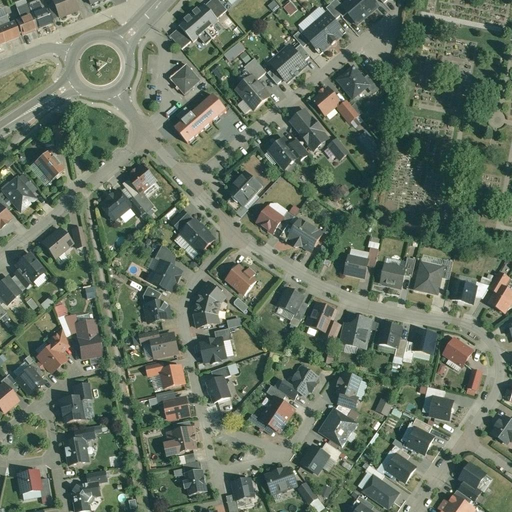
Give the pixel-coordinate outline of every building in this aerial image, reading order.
[(38,0),(34,0),(26,3),(27,6),(30,12),(41,7),(38,0)] [(73,0),(51,0),(59,18),(78,10),(73,0)] [(343,7),(336,0),(334,0),(331,4),(341,16),(342,17),(347,13),(342,7),(343,7)] [(350,0),(343,7),(342,7),(347,13),(357,25),(378,7),(371,0),(350,0)] [(274,1),(268,6),(273,13),(279,8),(274,1)] [(291,2),(284,8),(291,16),(298,11),(291,2)] [(341,16),(331,4),(326,9),(336,20),(341,16)] [(218,21),(205,5),(196,12),(195,11),(190,15),(206,32),(218,21)] [(27,6),(17,10),(21,20),(16,22),(22,36),(37,30),(32,16),(30,12),(27,6)] [(46,10),(32,16),(37,30),(52,24),(46,10)] [(327,13),(303,34),(320,54),(331,45),(331,46),(336,42),(335,41),(344,33),(327,13)] [(206,32),(190,15),(186,18),(187,20),(179,27),(193,43),(206,32)] [(9,25),(6,17),(0,19),(0,31),(4,43),(19,37),(14,23),(9,25)] [(214,37),(216,38),(220,33),(213,26),(201,39),(208,44),(214,37)] [(308,44),(298,32),(293,37),(300,45),(303,48),(308,44)] [(245,49),(239,43),(233,48),(238,55),(245,49)] [(303,48),(300,45),(293,51),(303,63),(310,57),(303,48)] [(293,51),(289,47),(280,55),(296,74),(306,66),(293,51)] [(232,49),(225,55),(230,61),(237,55),(232,49)] [(245,52),(240,56),(246,63),(251,59),(245,52)] [(296,74),(280,55),(270,63),(274,68),(284,79),(286,82),(296,74)] [(266,74),(254,60),(245,68),(252,77),(256,82),(266,74)] [(201,82),(187,65),(173,77),(173,83),(184,96),(201,82)] [(220,66),(213,72),(220,80),(227,74),(220,66)] [(284,79),(274,68),(267,74),(277,85),(284,79)] [(353,68),(338,81),(353,99),(366,87),(368,86),(363,80),(353,68)] [(379,91),(367,76),(363,80),(368,86),(366,87),(373,95),(379,91)] [(252,77),(237,91),(253,110),(269,97),(256,82),(252,77)] [(328,89),(313,101),(325,116),(340,103),(328,89)] [(169,130),(184,147),(226,112),(211,94),(190,112),(186,108),(176,116),(180,121),(169,130)] [(348,102),(339,110),(350,123),(359,116),(352,107),(348,102)] [(362,113),(355,105),(352,107),(359,116),(362,113)] [(311,120),(304,111),(291,122),(301,135),(300,135),(314,151),(318,148),(320,148),(324,145),(324,143),(328,140),(322,132),(323,132),(312,119),(311,120)] [(63,131),(53,133),(56,150),(66,148),(63,131)] [(366,132),(358,138),(370,153),(378,147),(366,132)] [(349,154),(337,140),(329,147),(340,161),(349,154)] [(308,155),(297,141),(290,147),(299,158),(301,161),(308,155)] [(286,145),(280,144),(280,143),(269,152),(283,169),(289,164),(292,164),(299,158),(290,147),(287,144),(286,145)] [(48,152),(34,164),(51,183),(64,171),(48,152)] [(143,166),(127,179),(128,180),(140,194),(155,182),(143,166)] [(254,182),(244,172),(240,177),(241,179),(228,192),(232,196),(242,206),(243,206),(255,194),(262,187),(255,180),(254,182)] [(37,190),(23,174),(18,179),(31,195),(37,190)] [(18,179),(17,178),(10,185),(11,186),(3,193),(20,213),(35,200),(31,195),(18,179)] [(140,194),(128,180),(123,185),(134,199),(140,194)] [(348,191),(343,186),(339,189),(344,195),(348,191)] [(113,196),(107,200),(108,201),(101,207),(106,212),(105,216),(109,219),(112,220),(113,221),(130,207),(131,206),(129,203),(119,192),(113,197),(113,196)] [(341,198),(338,193),(332,198),(336,203),(341,198)] [(232,196),(225,203),(237,214),(244,207),(243,206),(242,206),(232,196)] [(10,210),(0,197),(0,207),(6,214),(10,210)] [(134,199),(129,203),(131,206),(130,207),(139,218),(145,213),(134,199)] [(0,227),(0,228),(1,229),(7,224),(6,223),(10,219),(6,214),(0,207),(0,227)] [(299,210),(295,207),(290,213),(295,216),(299,210)] [(272,212),(268,208),(257,223),(273,234),(277,228),(283,219),(278,216),(277,214),(274,211),(272,212)] [(183,212),(172,224),(179,231),(178,231),(179,233),(181,234),(193,222),(183,212)] [(283,219),(277,228),(284,232),(286,229),(290,224),(294,218),(287,213),(283,219)] [(322,235),(300,220),(292,232),(288,238),(294,241),(293,242),(295,248),(301,247),(301,246),(311,252),(322,235)] [(214,241),(195,221),(193,222),(181,234),(201,254),(214,241)] [(295,227),(290,224),(286,229),(292,232),(295,227)] [(332,230),(326,227),(322,232),(328,236),(332,230)] [(82,229),(73,231),(76,249),(86,247),(82,229)] [(60,230),(56,233),(56,235),(51,239),(48,239),(43,243),(43,245),(55,259),(72,245),(60,230)] [(176,257),(163,245),(155,260),(161,263),(162,262),(171,267),(176,257)] [(328,250),(322,246),(319,251),(325,255),(328,250)] [(379,251),(370,249),(368,261),(368,262),(367,266),(375,268),(379,251)] [(29,255),(16,266),(20,270),(31,284),(44,273),(29,255)] [(368,261),(349,257),(345,275),(364,279),(367,266),(368,262),(368,261)] [(415,260),(407,259),(404,270),(405,270),(404,276),(412,278),(415,260)] [(453,263),(443,261),(441,267),(444,268),(441,279),(449,281),(453,263)] [(171,267),(162,262),(161,263),(155,274),(153,273),(149,281),(154,284),(170,292),(180,272),(171,267)] [(441,267),(421,263),(415,290),(437,295),(441,279),(444,268),(441,267)] [(246,273),(238,266),(226,280),(244,296),(256,282),(252,278),(255,275),(249,270),(246,273)] [(404,270),(385,266),(381,284),(392,286),(392,287),(401,289),(404,276),(405,270),(404,270)] [(31,284),(20,270),(14,275),(15,277),(25,289),(31,284)] [(510,281),(498,274),(490,287),(489,289),(496,293),(500,286),(505,289),(510,281)] [(25,289),(15,277),(10,281),(20,293),(25,289)] [(7,279),(0,284),(0,296),(7,305),(21,294),(20,293),(10,281),(7,279)] [(209,283),(200,294),(197,305),(218,310),(220,304),(225,298),(209,283)] [(476,287),(456,283),(452,301),(472,305),(474,297),(476,288),(476,287)] [(490,287),(477,283),(476,287),(476,288),(474,297),(483,299),(489,289),(490,287)] [(511,293),(505,289),(500,286),(496,293),(489,304),(504,314),(508,307),(510,307),(511,303),(511,302),(511,301),(511,300),(511,293)] [(95,288),(86,289),(88,299),(97,298),(95,288)] [(162,295),(148,288),(143,297),(145,307),(158,304),(158,302),(162,295)] [(303,298),(287,290),(278,306),(294,314),(295,315),(301,302),(303,298)] [(38,307),(31,299),(26,303),(33,311),(38,307)] [(248,308),(238,299),(234,303),(234,305),(243,313),(248,308)] [(47,300),(41,304),(46,310),(52,306),(47,300)] [(301,302),(295,315),(294,314),(292,318),(301,322),(309,306),(301,302)] [(158,304),(145,307),(149,324),(171,320),(168,306),(162,303),(158,304)] [(63,305),(54,309),(58,319),(67,315),(63,305)] [(218,310),(197,305),(194,315),(197,329),(219,324),(217,316),(218,310)] [(335,312),(317,305),(311,320),(309,319),(306,326),(324,333),(327,334),(331,323),(335,312)] [(75,316),(64,318),(71,335),(78,333),(76,325),(77,325),(75,316)] [(240,319),(228,322),(229,329),(241,326),(240,319)] [(357,328),(349,326),(349,327),(345,343),(345,345),(364,349),(366,348),(372,322),(359,319),(357,328)] [(77,325),(76,325),(78,333),(79,340),(78,340),(82,360),(89,358),(101,356),(98,336),(96,337),(93,322),(77,325)] [(331,323),(327,334),(324,333),(322,339),(333,343),(340,327),(331,323)] [(401,328),(383,324),(379,345),(396,349),(397,349),(399,340),(401,328)] [(343,325),(339,342),(345,343),(349,327),(343,325)] [(229,329),(214,332),(216,341),(222,340),(223,342),(232,340),(229,329)] [(62,330),(49,341),(52,345),(53,345),(61,354),(69,347),(63,330),(62,330)] [(157,332),(139,336),(142,346),(152,344),(151,340),(159,338),(157,332)] [(436,336),(418,332),(416,344),(414,351),(415,352),(432,355),(436,336)] [(159,338),(151,340),(152,344),(155,359),(177,354),(173,335),(159,338)] [(216,341),(201,345),(204,363),(211,361),(212,364),(220,362),(219,359),(226,358),(223,342),(222,340),(216,341)] [(399,340),(397,349),(396,349),(394,357),(403,359),(404,355),(407,342),(399,340)] [(472,353),(454,340),(444,355),(450,359),(447,364),(458,372),(461,366),(462,367),(472,353)] [(416,344),(407,342),(404,355),(413,357),(415,352),(414,351),(416,344)] [(61,354),(53,345),(52,345),(38,358),(51,374),(67,361),(61,354)] [(101,356),(89,358),(90,365),(102,363),(101,356)] [(45,375),(33,361),(28,366),(30,369),(30,368),(40,380),(45,375)] [(162,363),(147,367),(149,377),(162,374),(161,371),(164,371),(162,363)] [(300,375),(298,374),(293,381),(295,382),(292,388),(291,389),(299,393),(305,397),(309,391),(311,393),(316,386),(313,384),(317,378),(307,372),(308,371),(307,369),(304,366),(300,367),(298,371),(299,374),(300,375)] [(164,371),(161,371),(162,374),(165,389),(184,385),(180,367),(164,371)] [(228,367),(211,373),(214,382),(223,378),(223,379),(231,376),(228,367)] [(40,380),(30,368),(30,369),(24,373),(22,373),(18,376),(18,379),(16,380),(29,395),(35,390),(36,391),(44,384),(40,380)] [(481,374),(473,371),(468,389),(476,391),(481,374)] [(361,381),(344,375),(342,381),(340,380),(338,388),(339,388),(337,394),(341,395),(354,399),(361,381)] [(18,391),(6,377),(0,382),(3,386),(4,385),(13,395),(18,391)] [(214,382),(208,384),(214,403),(230,398),(223,379),(223,378),(214,382)] [(292,388),(284,383),(279,391),(286,396),(294,401),(299,393),(291,389),(292,388)] [(13,395),(4,385),(3,386),(0,388),(0,408),(4,413),(17,401),(13,395)] [(88,385),(74,388),(76,398),(81,398),(81,401),(91,399),(88,385)] [(279,391),(271,386),(266,393),(274,399),(275,398),(282,403),(286,396),(279,391)] [(445,392),(428,388),(426,397),(434,399),(443,401),(445,392)] [(174,393),(156,397),(158,405),(165,403),(176,401),(174,393)] [(354,399),(341,395),(338,406),(339,406),(352,411),(355,411),(358,400),(355,399),(354,399)] [(76,398),(60,401),(64,423),(84,419),(84,418),(86,416),(85,409),(82,408),(81,401),(81,398),(76,398)] [(282,403),(275,398),(274,399),(267,409),(287,422),(294,411),(282,403)] [(382,398),(376,411),(389,416),(394,403),(382,398)] [(176,401),(165,403),(168,420),(189,416),(185,399),(176,401)] [(443,401),(434,399),(430,417),(449,421),(453,403),(443,401)] [(352,411),(339,406),(335,412),(347,419),(352,411)] [(287,422),(267,409),(260,420),(260,421),(267,425),(279,433),(287,422)] [(335,412),(334,411),(320,432),(342,446),(347,439),(346,438),(350,433),(351,433),(356,425),(347,419),(335,412)] [(260,420),(252,415),(248,421),(263,431),(267,425),(260,421),(260,420)] [(511,423),(504,417),(500,423),(499,423),(495,428),(496,429),(492,435),(506,445),(509,441),(511,442),(511,440),(511,423)] [(432,428),(416,420),(412,428),(416,430),(416,429),(428,436),(432,428)] [(190,422),(178,424),(180,431),(191,428),(190,422)] [(93,427),(75,431),(77,441),(84,440),(84,441),(95,439),(93,427)] [(175,432),(168,434),(170,444),(174,443),(176,454),(196,449),(194,442),(196,441),(195,435),(192,435),(191,428),(180,431),(175,432)] [(428,436),(416,429),(416,430),(407,447),(425,456),(434,439),(428,436)] [(77,441),(65,443),(66,450),(65,450),(67,458),(68,457),(69,466),(88,462),(84,441),(84,440),(77,441)] [(341,453),(326,443),(321,452),(328,457),(328,458),(335,462),(341,453)] [(313,447),(301,464),(317,475),(328,458),(328,457),(321,452),(313,447)] [(410,457),(395,447),(391,453),(397,457),(397,456),(406,462),(410,457)] [(193,454),(184,456),(186,465),(195,463),(193,454)] [(397,457),(387,471),(405,484),(416,469),(406,462),(397,456),(397,457)] [(186,465),(183,465),(185,474),(202,470),(200,462),(186,465)] [(474,468),(470,465),(460,480),(465,483),(459,492),(473,503),(480,493),(476,490),(485,476),(481,472),(480,470),(476,467),(474,468)] [(370,466),(366,472),(373,477),(380,482),(384,477),(370,466)] [(281,470),(274,473),(274,474),(266,477),(272,495),(297,486),(293,477),(290,478),(287,469),(282,471),(281,470)] [(185,474),(184,474),(186,482),(183,482),(184,490),(187,489),(189,496),(207,493),(203,470),(202,470),(185,474)] [(37,472),(18,475),(21,494),(40,491),(41,491),(39,480),(37,472)] [(105,472),(87,475),(89,484),(98,483),(98,484),(107,482),(106,476),(105,472)] [(380,482),(373,477),(363,492),(388,509),(398,494),(380,482)] [(47,479),(39,480),(41,491),(40,491),(41,498),(50,496),(47,479)] [(250,479),(232,483),(235,495),(236,501),(254,497),(250,479)] [(89,484),(79,486),(78,488),(77,487),(74,492),(75,493),(73,495),(76,511),(82,511),(89,511),(88,503),(92,497),(100,496),(98,484),(98,483),(89,484)] [(307,484),(299,490),(309,504),(317,498),(307,484)] [(235,495),(226,497),(228,508),(237,506),(236,501),(235,495)] [(365,501),(359,497),(356,502),(361,506),(361,505),(362,505),(365,501)] [(473,511),(475,511),(454,497),(449,504),(443,511),(473,511)] [(374,507),(365,501),(362,505),(371,511),(374,507)] [(445,501),(439,509),(442,511),(443,511),(449,504),(445,501)]
